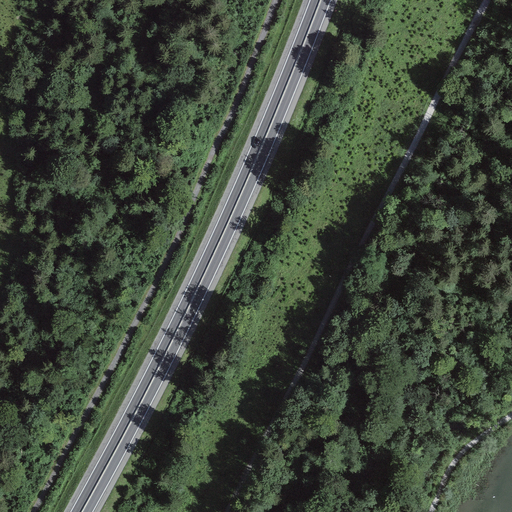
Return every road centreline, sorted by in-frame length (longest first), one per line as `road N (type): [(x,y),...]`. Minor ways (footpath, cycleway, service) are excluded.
road 1 (track): [(222,511),(481,0)]
road 2 (track): [(28,511),(185,224),(280,0)]
road 3 (trunk): [(315,0),(214,238),(75,511)]
road 4 (trunk): [(87,511),(202,288),(325,0)]
